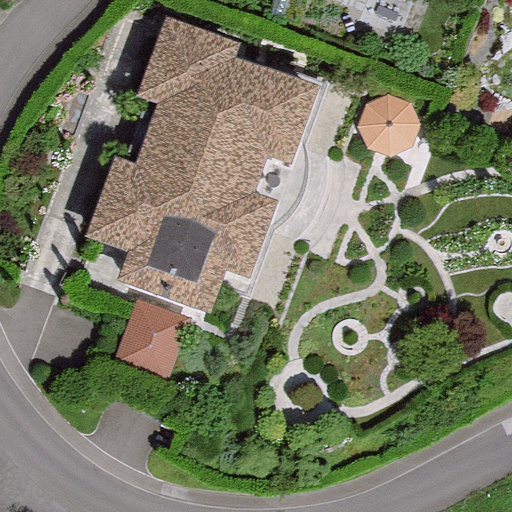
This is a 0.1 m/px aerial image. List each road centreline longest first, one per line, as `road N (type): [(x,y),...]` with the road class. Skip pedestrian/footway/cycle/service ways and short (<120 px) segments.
road 1 (residential): [(154,511),(85,483),(0,401)]
road 2 (residential): [(511,445),(394,511)]
